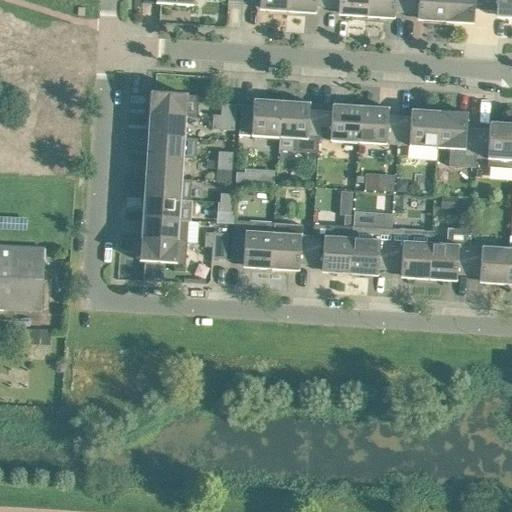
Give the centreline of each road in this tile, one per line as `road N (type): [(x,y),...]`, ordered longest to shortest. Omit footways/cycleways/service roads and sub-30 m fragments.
road 1 (residential): [(511,329),(110,302),(94,291),(109,46)]
road 2 (residential): [(511,72),(109,46)]
